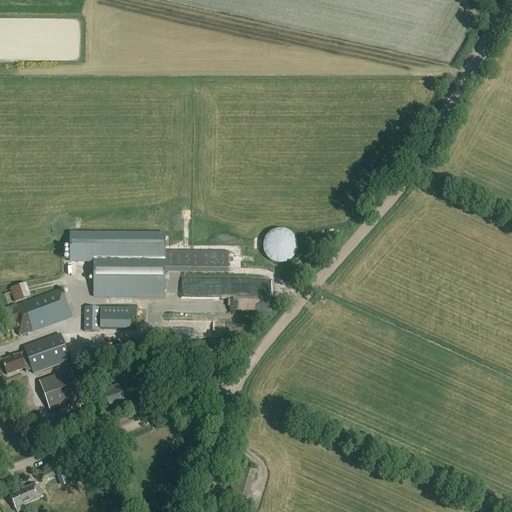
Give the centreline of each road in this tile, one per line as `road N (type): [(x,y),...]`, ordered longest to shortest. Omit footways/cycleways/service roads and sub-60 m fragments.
road 1 (track): [(511,2),(411,175),(243,372),(199,511)]
road 2 (unclassified): [(0,473),(234,393)]
